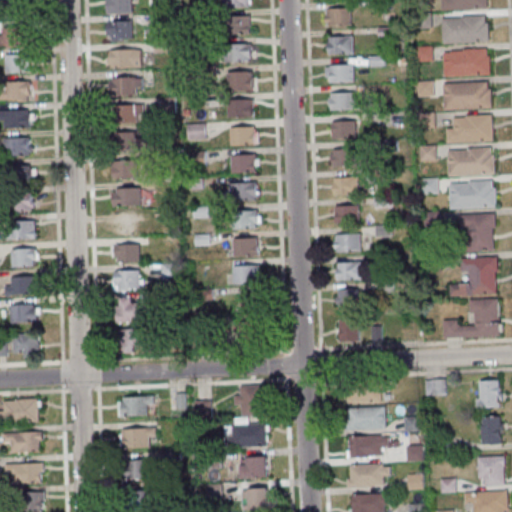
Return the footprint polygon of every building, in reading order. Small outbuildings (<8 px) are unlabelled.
[(107,0),(107,13),(133,13),(132,0),(107,0)] [(443,0),(443,10),(490,8),(489,0),(443,0)] [(327,25),(353,25),(353,8),(327,8),(327,25)] [(252,34),(252,15),(225,15),(225,34),(252,34)] [(443,16),(444,43),(491,42),(490,15),(443,16)] [(134,40),(134,20),(108,20),(108,40),(134,40)] [(0,45),(24,46),(24,26),(0,25),(0,45)] [(356,54),(356,35),(329,35),(329,54),(356,54)] [(252,43),(225,43),(225,61),(252,61),(252,43)] [(110,49),(110,66),(143,66),(143,49),(110,49)] [(493,75),(492,49),(445,50),(446,76),(493,75)] [(31,55),(7,55),(7,73),(31,73),(31,55)] [(327,64),(327,81),(356,81),(356,64),(327,64)] [(227,90),(255,90),(255,71),(227,71),(227,90)] [(112,95),(143,95),(143,77),(112,77),(112,95)] [(0,99),(31,100),(31,81),(0,80),(0,99)] [(445,83),(446,109),(494,108),(493,82),(445,83)] [(357,109),(357,91),(331,91),(331,109),(357,109)] [(229,116),(255,116),(255,99),(229,99),(229,116)] [(145,104),(114,104),(114,122),(145,122),(145,104)] [(0,109),(0,126),(35,127),(35,109),(0,109)] [(496,142),(495,115),(453,115),(453,127),(448,127),(448,142),(496,142)] [(357,138),(357,120),(334,120),(334,138),(357,138)] [(207,138),(207,123),(189,123),(189,138),(207,138)] [(232,126),(232,144),(260,144),(260,126),(232,126)] [(137,131),(114,131),(114,150),(137,150),(137,131)] [(5,137),(5,155),(32,155),(32,137),(5,137)] [(497,174),(496,148),(449,149),(450,175),(497,174)] [(334,165),(357,165),(357,149),(334,149),(334,165)] [(233,154),(233,172),(260,172),(260,154),(233,154)] [(113,160),(113,178),(139,178),(139,160),(113,160)] [(9,185),(37,185),(37,166),(9,166),(9,185)] [(361,194),(361,177),(335,177),(335,194),(361,194)] [(497,207),(497,181),(451,181),(451,207),(497,207)] [(231,200),(259,200),(259,182),(231,182),(231,200)] [(142,187),(114,187),(114,205),(142,205),(142,187)] [(35,194),(13,194),(13,210),(35,210),(35,194)] [(362,205),(334,205),(334,222),(362,222),(362,205)] [(259,227),(259,211),(235,211),(236,228),(259,227)] [(465,213),(465,250),(498,249),(497,213),(465,213)] [(142,233),(142,215),(117,215),(117,233),(142,233)] [(37,239),(37,221),(7,220),(7,238),(37,239)] [(337,251),(363,251),(363,233),(337,233),(337,251)] [(253,238),(234,238),(234,255),(253,255),(253,238)] [(115,244),(115,261),(141,261),(141,244),(115,244)] [(38,249),(13,249),(13,267),(38,267),(38,249)] [(463,257),(463,272),(470,271),(471,284),(451,285),(451,296),(500,294),(499,256),(463,257)] [(364,261),(337,261),(337,279),(364,279),(364,261)] [(262,283),(262,265),(235,265),(235,283),(262,283)] [(115,289),(142,289),(142,270),(115,270),(115,289)] [(13,285),(7,285),(7,294),(38,294),(38,277),(13,277),(13,285)] [(359,288),(337,288),(337,310),(359,310),(359,288)] [(241,293),(241,317),(265,317),(265,293),(241,293)] [(503,335),(502,298),(472,299),(473,324),(462,325),(462,320),(445,320),(446,337),(503,335)] [(151,321),(151,299),(117,300),(118,322),(151,321)] [(12,304),(12,322),(41,321),(41,303),(12,304)] [(361,319),(340,319),(340,341),(361,341),(361,319)] [(147,328),(121,328),(121,348),(147,348),(147,328)] [(41,333),(14,333),(14,355),(41,355),(41,333)] [(447,394),(447,379),(427,379),(427,394),(447,394)] [(477,407),(504,407),(504,379),(477,379),(477,407)] [(265,385),(241,385),(241,396),(236,396),(236,406),(243,406),(243,416),(265,416),(265,385)] [(383,401),(382,386),(348,388),(348,403),(383,401)] [(120,396),(120,416),(148,416),(148,404),(155,404),(155,396),(120,396)] [(0,422),(40,422),(40,400),(6,400),(6,410),(0,410),(0,422)] [(387,406),(351,406),(351,428),(387,428),(387,406)] [(422,416),(406,416),(406,430),(422,430),(422,416)] [(483,416),(483,444),(505,444),(505,416),(483,416)] [(233,424),(233,447),(268,447),(268,424),(233,424)] [(122,428),(122,448),(150,448),(150,436),(157,436),(157,428),(122,428)] [(12,452),(44,451),(44,431),(5,432),(6,444),(12,443),(12,452)] [(390,446),(390,435),(348,435),(348,457),(383,457),(383,446),(390,446)] [(425,459),(424,445),(408,446),(409,460),(425,459)] [(507,456),(480,456),(480,485),(507,485),(507,456)] [(241,457),(241,478),(269,478),(269,457),(241,457)] [(131,479),(161,479),(161,459),(131,459),(131,479)] [(45,483),(45,463),(7,463),(7,483),(45,483)] [(390,464),(349,464),(349,486),(390,486),(390,464)] [(425,474),(409,474),(409,489),(425,489),(425,474)] [(243,510),(269,510),(269,489),(243,489),(243,510)] [(131,510),(161,510),(161,491),(131,491),(131,510)] [(46,510),(46,492),(19,492),(19,510),(46,510)] [(509,511),(510,492),(466,492),(466,504),(474,504),(474,511),(509,511)] [(351,493),(350,511),(384,511),(384,503),(392,503),(392,493),(351,493)] [(426,511),(426,503),(411,503),(410,511),(426,511)]
